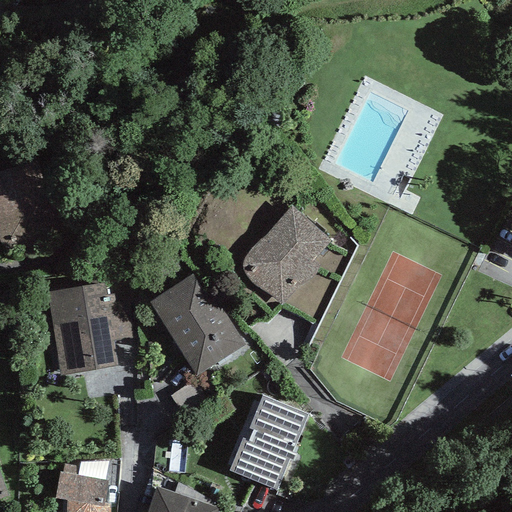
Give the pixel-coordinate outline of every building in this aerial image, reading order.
[(36,159),(0,170),(0,235),(4,247),(70,226),(59,189),(47,193),(36,159)] [(287,199),(230,259),(276,303),(312,265),(308,261),(329,238),(287,199)] [(241,341),(189,272),(148,302),(200,372),(241,341)] [(96,285),(46,292),(58,374),(113,366),(109,336),(127,334),(122,301),(99,304),(96,285)] [(293,409),(249,393),(238,423),(251,428),(247,440),(234,435),(224,461),(268,477),(293,409)] [(108,482),(59,475),(55,499),(67,503),(65,511),(110,511),(112,504),(105,503),(108,482)] [(204,511),(208,502),(147,483),(137,511),(204,511)]
